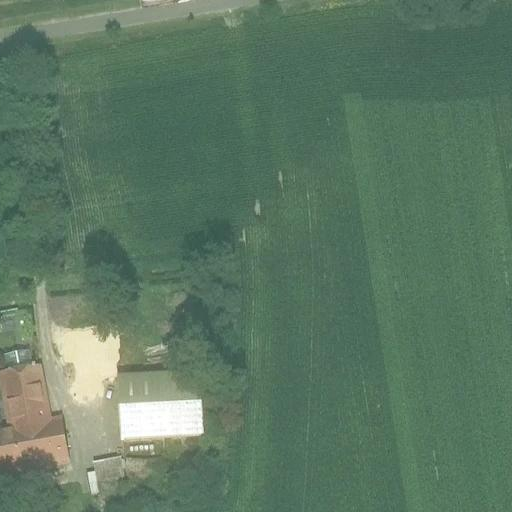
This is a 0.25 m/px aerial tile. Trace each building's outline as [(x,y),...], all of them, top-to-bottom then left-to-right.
[(0,440),(0,481),(61,474),(55,428),(41,430),(34,373),(19,375),(17,357),(0,359),(0,366),(2,379),(0,378),(0,421),(2,441),(0,440)] [(70,362),(73,400),(107,397),(104,359),(70,362)] [(113,387),(114,450),(199,448),(198,385),(113,387)] [(193,459),(178,462),(180,474),(195,470),(193,459)] [(81,472),(87,505),(122,499),(116,466),(81,472)] [(46,492),(72,486),(69,474),(43,480),(46,492)] [(157,476),(126,478),(128,497),(159,495),(157,476)]
